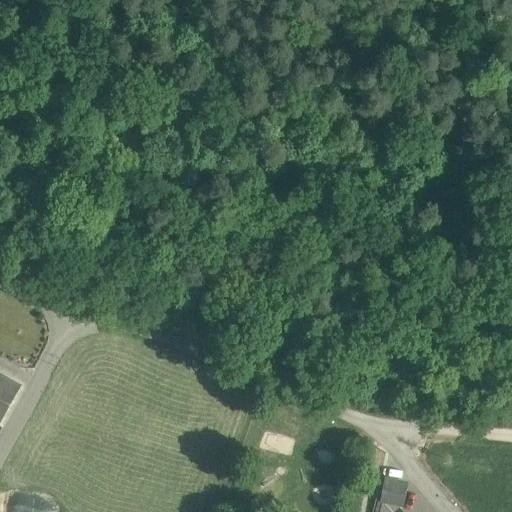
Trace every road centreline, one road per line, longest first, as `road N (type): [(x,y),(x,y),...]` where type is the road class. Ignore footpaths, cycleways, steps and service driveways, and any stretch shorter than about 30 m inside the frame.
road 1 (residential): [(83,308),(369,413),(419,459),(459,511)]
road 2 (residential): [(83,308),(0,456)]
road 3 (track): [(369,413),(511,427)]
